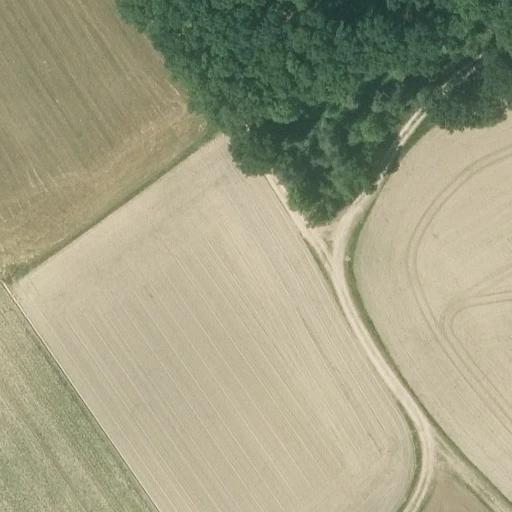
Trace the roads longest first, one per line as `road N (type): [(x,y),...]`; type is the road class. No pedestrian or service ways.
road 1 (track): [(163,0),(337,270)]
road 2 (track): [(337,270),(348,210),(401,131),(431,97),(511,40)]
road 3 (track): [(416,511),(428,482),(424,433),(347,302),(337,270)]
